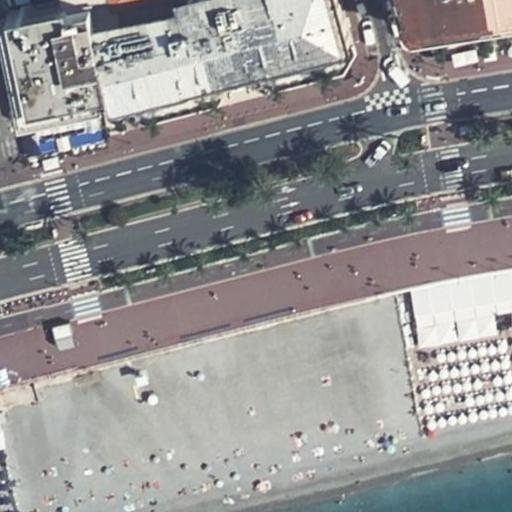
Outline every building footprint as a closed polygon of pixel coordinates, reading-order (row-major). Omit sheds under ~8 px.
[(54,0),(6,10),(28,107),(98,90),(104,89),(113,87),(92,0),(73,0),(71,1),(70,0),(54,0)] [(343,62),(352,37),(342,0),(70,0),(71,1),(73,0),(92,0),(113,87),(115,98),(130,94),(135,116),(224,93),(218,71),(237,66),(255,62),(260,82),(343,62)] [(511,0),(405,0),(410,15),(419,20),(427,24),(456,20),(511,9),(511,0)] [(98,90),(28,107),(36,139),(105,121),(98,90)] [(511,270),(420,286),(431,348),(511,334),(511,270)] [(176,289),(177,337),(225,336),(224,287),(176,289)]
